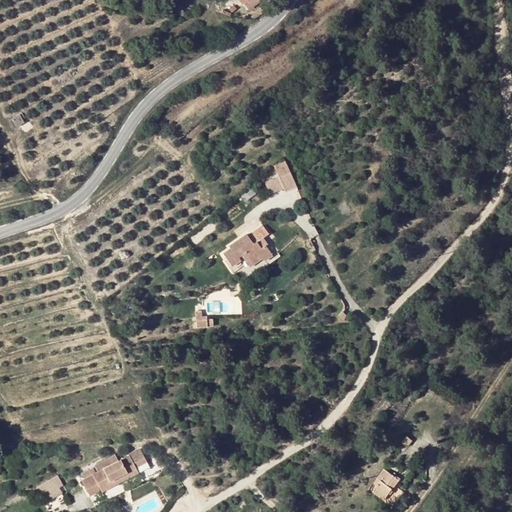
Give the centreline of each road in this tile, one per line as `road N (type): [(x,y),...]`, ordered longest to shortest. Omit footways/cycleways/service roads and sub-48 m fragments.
road 1 (track): [(247,480),(340,411),(396,304),(498,194),(510,143),(497,0)]
road 2 (tertiary): [(0,233),(75,203),(171,87),(254,38),(294,0)]
road 3 (track): [(407,511),(511,356)]
